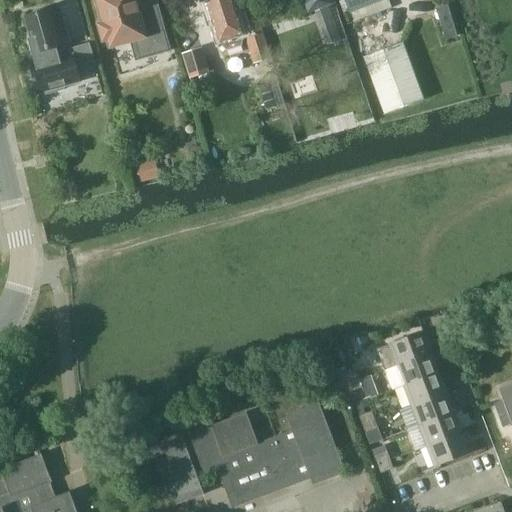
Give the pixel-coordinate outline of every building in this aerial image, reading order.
[(98,0),(105,24),(100,25),(104,41),(109,39),(111,47),(131,41),(137,61),(170,51),(156,0),(143,0),(136,2),(135,0),(98,0)] [(199,0),(200,2),(205,4),(207,4),(209,8),(204,14),(208,26),(215,27),(220,44),(223,43),(224,46),(228,51),(244,46),(245,40),(244,37),(245,36),(254,64),(272,59),(260,19),(244,24),(238,4),(239,3),(237,0),(199,0)] [(237,0),(239,3),(240,3),(242,11),(255,7),(252,0),(237,0)] [(305,0),(310,13),(332,5),(330,0),(305,0)] [(345,0),(349,10),(376,0),(345,0)] [(442,27),(454,23),(448,5),(436,9),(442,27)] [(52,9),(27,16),(38,53),(34,54),(38,66),(30,68),(38,94),(82,83),(78,68),(96,63),(90,43),(69,48),(71,56),(59,59),(56,47),(62,46),(52,9)] [(386,114),(425,100),(403,42),(364,57),(386,114)] [(201,48),(182,54),(190,79),(209,73),(201,48)] [(152,179),(146,161),(134,165),(139,183),(152,179)] [(397,364),(432,352),(424,331),(377,348),(386,370),(397,365),(397,364)] [(397,365),(405,385),(439,372),(432,352),(397,364),(397,365)] [(356,371),(338,378),(342,386),(347,384),(359,380),(356,371)] [(412,405),(447,392),(439,372),(405,385),(412,405)] [(362,387),(359,380),(347,384),(350,392),(351,391),(362,387)] [(504,399),(494,403),(504,427),(511,424),(511,384),(500,389),(504,399)] [(413,406),(400,411),(407,430),(420,425),(455,413),(447,392),(412,405),(413,406)] [(346,472),(320,401),(287,413),(293,429),(258,442),(246,411),(213,424),(209,413),(177,425),(182,437),(152,448),(173,505),(205,493),(198,475),(219,467),(234,507),(312,478),(314,484),(346,472)] [(359,416),(362,424),(374,420),(371,411),(359,416)] [(428,446),(463,433),(455,413),(420,425),(428,446)] [(365,432),(366,431),(377,427),(374,420),(362,424),(365,432)] [(436,467),(471,454),(463,433),(428,446),(436,467)] [(378,464),(391,459),(388,451),(375,456),(378,464)] [(57,496),(51,482),(53,481),(43,453),(2,469),(5,477),(0,479),(0,511),(78,511),(71,491),(57,496)] [(391,459),(378,464),(382,473),(394,468),(391,459)] [(504,511),(500,502),(473,511),(504,511)]
